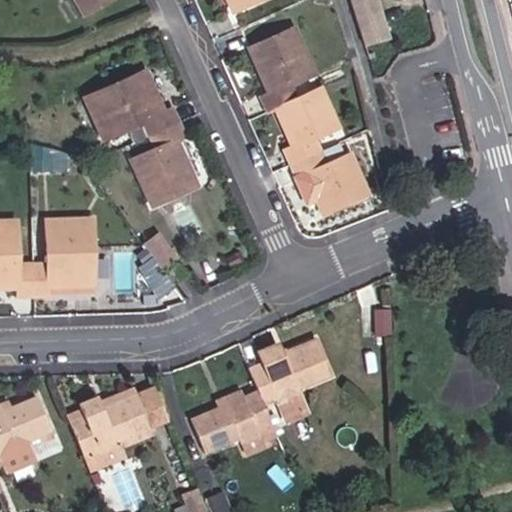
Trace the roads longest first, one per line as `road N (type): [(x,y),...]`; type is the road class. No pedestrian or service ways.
road 1 (residential): [(305,276),(201,321),(0,343)]
road 2 (residential): [(305,276),(273,236),(167,0)]
road 3 (residential): [(507,197),(305,276)]
road 4 (secondary): [(449,0),(507,197)]
